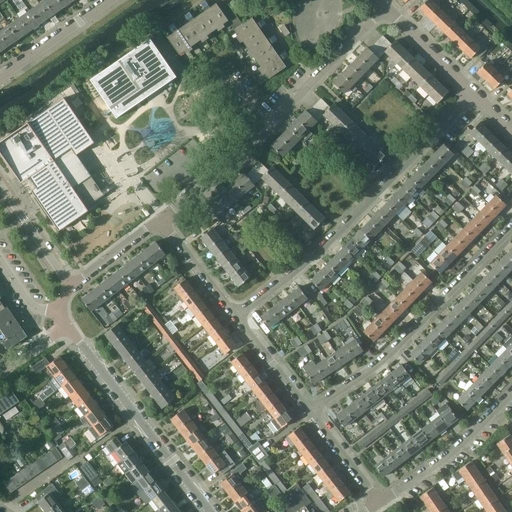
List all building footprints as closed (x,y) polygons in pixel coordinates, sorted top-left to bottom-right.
[(64,7),(58,0),(45,0),(40,4),(49,17),(64,7)] [(427,17),(437,7),(429,0),(427,0),(419,9),(427,17)] [(472,5),(466,0),(464,0),(462,3),(468,9),(472,5)] [(49,17),(40,4),(29,11),(39,25),(49,17)] [(228,21),(268,79),(286,67),(252,18),(242,24),(228,4),(220,10),(215,4),(167,38),(179,55),(228,21)] [(479,11),(472,5),(468,9),(475,15),(479,11)] [(436,25),(446,15),(437,7),(427,17),(436,25)] [(28,32),(39,25),(29,11),(19,18),(28,32)] [(485,17),(479,11),(475,15),(481,21),(485,17)] [(445,34),(454,24),(446,15),(436,25),(445,34)] [(491,24),(485,17),(481,21),(488,28),(491,24)] [(18,39),(28,32),(19,18),(9,26),(18,39)] [(453,42),(463,32),(454,24),(445,34),(453,42)] [(284,25),(279,29),(285,37),(290,33),(284,25)] [(0,35),(8,47),(18,39),(9,26),(0,31),(0,35)] [(462,50),(471,40),(463,32),(453,42),(462,50)] [(391,45),(382,36),(378,41),(387,49),(391,45)] [(119,60),(90,80),(107,104),(111,110),(116,118),(136,105),(139,102),(145,98),(143,94),(155,86),(157,90),(167,83),(176,77),(172,71),(170,68),(162,57),(161,55),(150,39),(141,45),(132,51),(122,58),(119,60)] [(480,48),(471,40),(462,50),(470,58),(474,54),(479,58),(487,50),(482,46),(480,48)] [(387,49),(378,41),(373,45),(382,54),(385,52),(384,52),(387,49)] [(391,45),(387,49),(384,52),(385,52),(393,60),(404,49),(395,41),(391,45)] [(382,54),(373,45),(369,50),(378,59),(382,54)] [(378,59),(369,50),(367,48),(359,57),(370,67),(376,60),(378,59)] [(402,69),(412,58),(404,49),(393,60),(387,66),(391,69),(396,63),(402,69)] [(370,67),(359,57),(350,65),(361,76),(370,67)] [(421,66),(412,58),(402,69),(410,77),(421,66)] [(484,64),(477,72),(485,80),(495,70),(499,66),(495,63),(492,67),(486,62),(484,64)] [(361,76),(350,65),(341,74),(352,85),(361,76)] [(430,75),(421,66),(410,77),(419,86),(430,75)] [(495,70),(485,80),(494,89),(504,79),(499,74),(503,70),(499,66),(495,70)] [(352,85),(341,74),(333,83),(344,94),(349,88),(354,92),(357,89),(352,85)] [(439,84),(430,75),(419,86),(428,95),(439,84)] [(367,93),(371,88),(372,87),(370,84),(364,90),(367,93)] [(447,92),(439,84),(428,95),(437,103),(447,92)] [(72,86),(64,91),(74,108),(82,103),(72,86)] [(410,95),(408,98),(413,103),(416,100),(410,95)] [(63,98),(0,141),(0,152),(13,172),(21,183),(29,177),(36,187),(31,191),(58,231),(88,211),(86,208),(110,191),(107,186),(105,188),(101,191),(93,179),(97,177),(95,173),(94,173),(90,175),(76,155),(94,143),(63,98)] [(321,99),(316,103),(325,112),(330,108),(321,99)] [(316,103),(312,108),(321,117),(323,115),(325,112),(316,103)] [(325,112),(323,115),(332,123),(342,112),(333,103),(330,108),(325,112)] [(312,108),(308,112),(317,121),(318,123),(323,118),(321,117),(312,108)] [(306,110),(297,119),(308,130),(317,121),(308,112),(306,110)] [(332,123),(327,127),(331,131),(335,127),(340,132),(351,121),(342,112),(332,123)] [(297,119),(288,128),(300,139),(303,142),(312,134),(308,130),(297,119)] [(351,121),(340,132),(349,140),(360,129),(351,121)] [(488,131),(479,123),(470,132),(478,141),(488,131)] [(288,128),(280,137),(291,148),(300,139),(288,128)] [(360,129),(349,140),(358,149),(369,138),(360,129)] [(496,139),(488,131),(478,141),(486,149),(496,139)] [(280,137),(271,146),(282,156),(291,148),(280,137)] [(316,138),(311,143),(315,147),(320,141),(316,138)] [(358,149),(354,153),(359,158),(363,162),(363,161),(367,157),(378,146),(369,138),(358,149)] [(504,148),(496,139),(486,149),(495,157),(504,148)] [(335,144),(332,146),(337,152),(340,149),(335,144)] [(444,144),(434,154),(444,164),(453,154),(444,144)] [(367,157),(363,161),(372,169),(376,166),(386,155),(378,146),(367,157)] [(465,155),(470,149),(467,146),(462,152),(465,155)] [(511,156),(511,155),(504,148),(495,157),(503,166),(511,156)] [(467,157),(473,152),(470,149),(465,155),(467,157)] [(305,150),(300,156),(303,159),(308,153),(305,150)] [(434,154),(426,162),(436,172),(444,164),(434,154)] [(297,164),(303,159),(300,156),(294,161),(297,164)] [(511,173),(511,156),(503,166),(511,174),(511,173)] [(386,157),(382,161),(387,166),(391,162),(386,157)] [(354,159),(349,164),(355,170),(360,164),(354,159)] [(268,170),(259,162),(255,166),(264,175),(268,170)] [(426,162),(418,171),(428,180),(436,172),(426,162)] [(481,171),(487,165),(484,163),(478,168),(481,171)] [(490,168),(487,165),(481,171),(484,174),(490,168)] [(264,175),(255,166),(251,171),(259,179),(261,178),(264,175)] [(268,170),(264,175),(261,178),(270,186),(280,175),(272,166),(268,170)] [(259,179),(251,171),(246,175),(254,185),(255,186),(259,183),(257,181),(259,179)] [(418,171),(410,179),(419,189),(428,180),(418,171)] [(254,185),(246,175),(245,173),(235,181),(244,193),(254,185)] [(289,183),(280,175),(270,186),(279,194),(289,183)] [(466,177),(463,180),(469,186),(472,183),(466,177)] [(410,179),(401,187),(411,197),(416,192),(420,197),(424,193),(419,189),(410,179)] [(498,188),(504,182),(501,179),(495,185),(498,188)] [(469,186),(463,180),(461,183),(466,189),(469,186)] [(244,193),(235,181),(225,189),(235,201),(244,193)] [(501,190),(507,185),(504,182),(498,188),(501,190)] [(298,192),(289,183),(279,194),(287,203),(298,192)] [(475,186),(472,189),(478,194),(480,191),(475,186)] [(401,187),(393,196),(403,205),(411,197),(401,187)] [(235,201),(225,189),(216,197),(225,208),(235,201)] [(478,194),(472,189),(469,192),(475,197),(478,194)] [(307,200),(298,192),(287,203),(296,211),(307,200)] [(450,194),(447,197),(452,203),(455,200),(450,194)] [(496,195),(487,204),(497,214),(506,205),(496,195)] [(393,196),(385,204),(395,214),(397,216),(401,212),(399,210),(403,205),(393,196)] [(225,208),(216,197),(206,204),(216,216),(225,208)] [(452,203),(447,197),(444,200),(450,206),(452,203)] [(316,209),(307,200),(296,211),(305,220),(316,209)] [(270,203),(268,206),(273,212),(276,209),(270,203)] [(458,203),(455,206),(461,211),(464,208),(458,203)] [(374,215),(373,217),(383,226),(384,225),(395,214),(385,204),(374,215)] [(489,222),(497,214),(487,204),(479,212),(489,222)] [(249,205),(242,210),(245,213),(251,208),(249,205)] [(461,211),(455,206),(453,208),(458,214),(461,211)] [(325,218),(316,209),(305,220),(303,222),(306,225),(308,223),(314,229),(325,218)] [(239,218),(245,213),(242,210),(236,215),(239,218)] [(433,211),(430,214),(436,220),(439,217),(433,211)] [(279,212),(276,214),(282,220),(285,217),(279,212)] [(481,231),(489,222),(479,212),(471,221),(481,231)] [(436,220),(430,214),(428,217),(433,223),(436,220)] [(371,218),(360,230),(370,239),(383,226),(373,217),(371,218)] [(442,220),(439,223),(445,228),(447,225),(442,220)] [(288,221),(284,225),(288,229),(293,225),(288,221)] [(473,239),(481,231),(471,221),(463,229),(473,239)] [(445,228),(439,223),(436,225),(442,231),(445,228)] [(208,247),(220,238),(213,228),(201,238),(205,243),(204,244),(206,246),(207,246),(208,247)] [(414,231),(420,237),(422,234),(417,228),(414,231)] [(296,229),(293,232),(299,237),(302,234),(296,229)] [(464,248),(473,239),(463,229),(454,238),(464,248)] [(360,230),(352,238),(362,248),(370,239),(360,230)] [(237,232),(232,236),(236,241),(237,241),(241,238),(237,232)] [(425,237),(422,240),(428,245),(431,242),(425,237)] [(215,257),(227,248),(220,238),(208,247),(212,252),(211,253),(213,256),(214,256),(215,257)] [(241,238),(237,241),(241,246),(245,243),(241,238)] [(352,238),(344,246),(354,256),(358,251),(362,255),(366,251),(362,248),(352,238)] [(456,256),(464,248),(454,238),(446,246),(456,256)] [(428,245),(422,240),(420,242),(425,248),(428,245)] [(156,242),(146,249),(156,261),(165,254),(156,242)] [(344,246),(336,255),(346,264),(354,256),(344,246)] [(448,265),(456,256),(446,246),(438,255),(448,265)] [(223,267),(235,258),(227,248),(215,257),(219,262),(219,263),(221,266),(222,265),(223,267)] [(156,261),(146,249),(137,256),(147,269),(156,261)] [(336,255),(328,263),(338,273),(346,264),(336,255)] [(440,273),(448,265),(438,255),(430,263),(435,269),(440,273)] [(511,260),(506,255),(498,263),(508,273),(511,268),(511,260)] [(147,269),(137,256),(128,263),(137,276),(147,269)] [(386,260),(391,266),(394,263),(389,257),(386,260)] [(231,277),(243,268),(235,258),(223,267),(227,272),(226,273),(228,276),(229,275),(231,277)] [(400,262),(397,266),(403,271),(406,268),(400,262)] [(137,276),(128,263),(119,271),(128,283),(137,276)] [(328,263),(320,272),(330,281),(338,273),(328,263)] [(430,263),(427,266),(432,272),(435,269),(430,263)] [(498,263),(490,272),(500,282),(508,273),(498,263)] [(403,271),(397,266),(394,268),(400,274),(403,271)] [(250,277),(243,268),(231,277),(234,282),(234,283),(236,285),(237,285),(238,286),(250,277)] [(424,269),(421,272),(427,278),(430,275),(424,269)] [(128,283),(119,271),(109,278),(119,290),(128,283)] [(375,271),(372,274),(378,279),(381,277),(375,271)] [(320,272),(311,281),(321,291),(330,281),(320,272)] [(421,272),(413,281),(423,291),(431,282),(427,278),(421,272)] [(490,272),(482,280),(492,290),(500,282),(490,272)] [(414,299),(423,291),(413,281),(404,273),(400,277),(405,283),(402,287),(405,289),(414,299)] [(378,279),(372,274),(369,277),(375,283),(378,279)] [(119,290),(109,278),(100,285),(110,297),(119,290)] [(384,279),(381,283),(386,288),(389,285),(384,279)] [(192,289),(185,280),(174,288),(181,297),(192,289)] [(469,293),(468,295),(473,300),(477,295),(479,297),(479,296),(483,299),(492,290),(482,280),(473,289),(472,290),(469,293)] [(386,288),(381,283),(378,285),(384,291),(386,288)] [(110,297),(100,285),(91,292),(100,304),(110,297)] [(307,298),(299,287),(289,295),(297,306),(307,298)] [(359,288),(356,291),(362,296),(364,294),(359,288)] [(192,289),(181,297),(179,299),(182,303),(184,302),(188,307),(199,299),(192,289)] [(406,307),(414,299),(405,289),(396,298),(406,307)] [(362,296),(356,291),(353,294),(359,299),(362,296)] [(100,304),(91,292),(81,299),(91,312),(100,304)] [(297,306),(289,295),(280,302),(288,313),(297,306)] [(468,295),(459,304),(469,313),(478,304),(483,299),(479,296),(479,297),(477,295),(473,300),(468,295)] [(367,296),(364,299),(370,305),(373,302),(367,296)] [(320,299),(319,300),(324,306),(327,303),(323,297),(320,299)] [(398,316),(406,307),(396,298),(388,306),(398,316)] [(207,308),(199,299),(188,307),(196,316),(207,308)] [(345,302),(350,308),(353,305),(348,299),(345,302)] [(370,305),(364,299),(362,302),(367,308),(370,305)] [(500,299),(497,302),(502,307),(506,304),(500,299)] [(288,313),(280,302),(270,309),(279,320),(288,313)] [(142,307),(146,312),(152,308),(148,303),(142,307)] [(4,308),(1,304),(0,304),(0,328),(15,319),(6,307),(4,308)] [(459,304),(451,312),(461,322),(469,313),(459,304)] [(390,324),(398,316),(388,306),(380,315),(390,324)] [(508,316),(511,311),(511,310),(507,306),(503,311),(508,316)] [(150,317),(155,313),(152,308),(146,312),(150,317)] [(214,317),(207,308),(196,316),(203,326),(214,317)] [(353,311),(359,316),(362,313),(356,308),(353,311)] [(279,320),(270,309),(261,317),(269,327),(279,320)] [(502,323),(508,316),(503,311),(497,318),(502,323)] [(451,312),(442,321),(452,330),(461,322),(451,312)] [(154,322),(159,318),(155,313),(150,317),(154,322)] [(381,333),(390,324),(380,315),(372,323),(381,333)] [(221,327),(214,317),(203,326),(210,335),(221,327)] [(157,327),(163,323),(159,318),(154,322),(157,327)] [(495,330),(502,323),(497,318),(490,325),(495,330)] [(15,319),(0,328),(0,338),(7,349),(26,336),(15,319)] [(442,321),(434,329),(444,339),(452,330),(442,321)] [(167,328),(163,323),(157,327),(161,332),(167,328)] [(373,341),(381,333),(372,323),(363,332),(373,341)] [(479,323),(475,327),(479,331),(483,327),(479,323)] [(112,343),(124,334),(117,324),(105,334),(112,343)] [(495,330),(490,325),(486,329),(491,334),(495,330)] [(228,336),(221,327),(210,335),(217,345),(228,336)] [(475,327),(471,331),(475,336),(479,331),(475,327)] [(171,333),(167,328),(161,332),(165,337),(171,333)] [(434,329),(426,338),(436,347),(438,349),(442,350),(448,344),(446,341),(444,339),(434,329)] [(487,338),(491,334),(486,329),(481,333),(487,338)] [(174,338),(171,333),(165,337),(169,342),(174,338)] [(487,338),(481,333),(477,337),(482,342),(487,338)] [(119,352),(131,343),(124,334),(112,343),(119,352)] [(327,340),(323,334),(317,338),(321,345),(327,340)] [(467,334),(463,339),(466,343),(471,338),(467,334)] [(235,346),(228,336),(217,345),(224,354),(235,346)] [(482,342),(477,337),(473,342),(478,347),(482,342)] [(511,355),(511,337),(502,346),(506,350),(511,355)] [(178,343),(174,338),(169,342),(173,347),(178,343)] [(426,338),(418,346),(428,356),(436,347),(426,338)] [(355,339),(345,346),(353,357),(363,350),(355,339)] [(478,347),(473,342),(469,346),(474,351),(478,347)] [(126,362),(139,352),(131,343),(119,352),(126,362)] [(182,348),(178,343),(173,347),(177,352),(182,348)] [(343,364),(353,357),(345,346),(335,352),(343,364)] [(418,346),(410,355),(419,364),(420,364),(424,369),(432,360),(428,356),(418,346)] [(474,351),(469,346),(465,350),(470,355),(474,351)] [(308,354),(303,347),(297,351),(302,358),(308,354)] [(186,352),(182,348),(177,352),(180,357),(186,352)] [(470,355),(465,350),(461,355),(466,360),(470,355)] [(508,368),(511,363),(511,355),(506,350),(498,358),(508,368)] [(134,371),(146,362),(139,352),(126,362),(134,371)] [(190,357),(186,352),(180,357),(184,362),(190,357)] [(333,370),(343,364),(335,352),(326,359),(333,370)] [(231,362),(238,371),(248,363),(241,354),(231,362)] [(462,364),(466,360),(461,355),(457,359),(462,364)] [(45,358),(31,368),(35,374),(46,367),(54,377),(67,366),(66,365),(67,364),(64,361),(60,356),(50,364),(45,358)] [(194,362),(190,357),(184,362),(188,367),(194,362)] [(499,376),(508,368),(498,358),(490,367),(499,376)] [(323,377),(333,370),(326,359),(316,366),(323,377)] [(457,368),(462,364),(457,359),(452,363),(457,368)] [(313,384),(323,377),(316,366),(312,360),(302,367),(313,384)] [(141,380),(153,371),(146,362),(134,371),(141,380)] [(197,367),(194,362),(188,367),(192,372),(197,367)] [(256,372),(248,363),(238,371),(245,381),(256,372)] [(457,368),(452,363),(448,367),(453,372),(457,368)] [(401,365),(392,373),(400,384),(410,376),(401,365)] [(50,381),(47,382),(51,387),(55,392),(57,390),(62,386),(75,376),(74,375),(75,374),(72,371),(71,371),(67,366),(54,377),(50,380),(50,381)] [(201,372),(197,367),(192,372),(196,377),(201,372)] [(449,377),(453,372),(448,367),(444,372),(449,377)] [(491,385),(499,376),(490,367),(481,375),(491,385)] [(148,389),(160,380),(153,371),(141,380),(148,389)] [(205,377),(201,372),(196,377),(199,381),(201,380),(205,377)] [(263,382),(256,372),(245,381),(252,390),(263,382)] [(449,377),(444,372),(440,376),(445,381),(449,377)] [(392,373),(382,380),(391,391),(391,390),(394,395),(399,391),(403,395),(407,392),(404,389),(400,384),(392,373)] [(483,393),(491,385),(481,375),(473,384),(483,393)] [(75,376),(62,386),(69,396),(83,386),(82,385),(82,384),(80,380),(79,381),(75,376)] [(441,385),(445,381),(440,376),(436,380),(441,385)] [(155,399),(167,389),(160,380),(148,389),(155,399)] [(201,389),(206,386),(201,380),(199,381),(197,383),(201,389)] [(382,380),(373,387),(381,398),(391,391),(382,380)] [(270,391),(263,382),(252,390),(260,399),(270,391)] [(475,402),(483,393),(473,384),(465,392),(475,402)] [(83,386),(69,396),(77,406),(90,396),(89,394),(90,394),(87,390),(86,391),(83,386)] [(210,391),(206,386),(201,389),(206,395),(210,391)] [(51,387),(39,396),(43,401),(55,392),(51,387)] [(373,387),(364,394),(372,405),(375,409),(384,402),(381,398),(373,387)] [(174,399),(167,389),(155,399),(162,408),(174,399)] [(428,389),(423,393),(427,399),(432,395),(428,389)] [(0,436),(1,436),(2,435),(3,433),(3,431),(3,429),(3,428),(0,423),(0,414),(1,413),(2,415),(14,407),(13,405),(19,401),(12,392),(8,395),(6,391),(0,395),(0,436)] [(216,398),(210,391),(206,395),(211,402),(216,398)] [(278,400),(270,391),(260,399),(267,409),(278,400)] [(467,410),(475,402),(465,392),(457,401),(467,410)] [(427,399),(423,393),(418,396),(422,402),(427,399)] [(364,394),(354,401),(363,412),(368,408),(371,412),(375,409),(372,405),(364,394)] [(90,396),(77,406),(85,416),(98,406),(97,404),(98,404),(95,400),(94,401),(90,396)] [(422,402),(418,396),(413,400),(418,406),(422,402)] [(36,406),(43,401),(40,398),(33,403),(36,406)] [(221,405),(216,398),(211,402),(216,409),(221,405)] [(285,410),(278,400),(267,409),(274,418),(285,410)] [(418,406),(413,400),(409,404),(413,409),(418,406)] [(45,405),(43,401),(36,406),(39,410),(45,405)] [(354,401),(345,409),(353,420),(363,412),(354,401)] [(458,419),(449,408),(446,403),(436,411),(439,415),(448,426),(458,419)] [(413,409),(409,404),(404,407),(408,413),(413,409)] [(226,412),(221,405),(216,409),(222,416),(226,412)] [(85,416),(80,420),(84,424),(86,422),(91,428),(92,426),(105,416),(104,414),(105,414),(103,410),(102,411),(98,406),(85,416)] [(408,413),(404,407),(399,411),(404,416),(408,413)] [(345,409),(335,416),(344,427),(353,420),(345,409)] [(183,410),(171,419),(177,428),(190,419),(183,410)] [(285,410),(274,418),(270,421),(278,431),(292,419),(285,410)] [(404,416),(399,411),(395,414),(399,420),(404,416)] [(232,419),(226,412),(222,416),(227,423),(232,419)] [(247,412),(236,420),(241,426),(251,419),(247,412)] [(217,413),(210,418),(213,422),(220,417),(217,413)] [(399,420),(395,414),(390,418),(394,424),(399,420)] [(438,434),(448,426),(439,415),(430,422),(438,434)] [(91,428),(88,429),(96,439),(100,436),(113,426),(112,424),(113,424),(110,420),(109,421),(105,416),(92,426),(91,428)] [(380,416),(371,423),(375,427),(384,420),(382,418),(380,416)] [(51,426),(58,421),(55,418),(48,423),(51,426)] [(394,424),(390,418),(385,422),(389,427),(394,424)] [(190,419),(177,428),(184,437),(197,428),(190,419)] [(237,426),(232,419),(227,423),(233,430),(237,426)] [(60,424),(58,421),(51,426),(54,430),(60,424)] [(389,427),(385,422),(380,425),(385,431),(389,427)] [(429,441),(438,434),(430,422),(421,430),(429,441)] [(385,431),(380,425),(376,429),(380,434),(385,431)] [(242,433),(237,426),(233,430),(238,437),(242,433)] [(288,436),(295,445),(306,437),(299,427),(288,436)] [(197,428),(184,437),(191,446),(204,437),(197,428)] [(380,434),(376,429),(371,433),(375,438),(380,434)] [(420,448),(429,441),(421,430),(412,437),(420,448)] [(248,440),(242,433),(238,437),(243,444),(248,440)] [(375,438),(371,433),(366,436),(370,441),(375,438)] [(228,438),(233,444),(238,440),(233,434),(228,438)] [(496,444),(503,453),(511,447),(511,439),(509,435),(496,444)] [(370,441),(366,436),(362,440),(366,445),(370,441)] [(116,437),(106,445),(112,453),(114,451),(119,457),(115,460),(117,463),(122,460),(133,451),(125,442),(122,445),(116,437)] [(204,437),(191,446),(199,456),(211,446),(204,437)] [(313,446),(306,437),(295,445),(302,455),(313,446)] [(411,455),(420,448),(412,437),(402,444),(411,455)] [(67,446),(73,441),(70,438),(64,443),(66,446),(67,446)] [(30,439),(18,447),(23,454),(35,446),(30,439)] [(252,446),(248,440),(243,444),(248,449),(252,446)] [(366,445),(362,440),(357,443),(361,449),(366,445)] [(76,444),(73,441),(67,446),(69,450),(76,444)] [(50,442),(45,445),(48,450),(53,447),(50,442)] [(268,456),(264,451),(257,442),(252,446),(248,449),(258,463),(263,459),(268,456)] [(402,462),(411,455),(402,444),(393,451),(402,462)] [(211,446),(199,456),(206,465),(218,455),(211,446)] [(320,456),(313,446),(302,455),(309,464),(320,456)] [(511,461),(511,447),(503,453),(510,463),(511,461)] [(62,458),(56,450),(55,448),(50,452),(56,461),(62,458)] [(218,455),(206,465),(212,474),(219,469),(222,474),(231,468),(235,464),(224,450),(218,455)] [(117,463),(117,464),(124,474),(129,470),(140,461),(137,456),(135,452),(134,453),(133,451),(122,460),(117,463)] [(392,469),(402,462),(393,451),(384,458),(392,469)] [(56,461),(50,452),(45,455),(51,465),(56,461)] [(51,465),(45,455),(40,459),(46,468),(51,465)] [(328,465),(320,456),(309,464),(317,473),(328,465)] [(21,457),(16,460),(21,467),(26,464),(21,457)] [(382,477),(392,469),(384,458),(374,466),(382,477)] [(46,468),(40,459),(35,463),(41,472),(46,468)] [(268,466),(263,459),(258,463),(264,470),(268,466)] [(129,470),(124,474),(132,483),(137,480),(148,471),(140,461),(129,470)] [(80,467),(92,483),(99,478),(86,462),(80,467)] [(458,471),(452,475),(458,484),(464,480),(465,480),(477,471),(471,462),(458,470),(458,471)] [(41,472),(35,463),(29,466),(36,475),(41,472)] [(227,493),(239,483),(244,480),(239,474),(246,469),(242,464),(231,473),(232,474),(220,484),(227,493)] [(335,475),(328,465),(317,473),(324,483),(335,475)] [(36,475),(29,466),(24,470),(31,479),(36,475)] [(274,474),(268,466),(264,470),(269,477),(274,474)] [(490,466),(485,470),(490,476),(495,473),(490,466)] [(31,479),(24,470),(19,473),(26,482),(31,479)] [(132,483),(131,484),(138,494),(144,490),(156,481),(148,471),(137,480),(132,483)] [(266,477),(261,471),(256,474),(261,481),(266,477)] [(477,471),(465,480),(471,489),(484,481),(477,471)] [(26,482),(19,473),(14,477),(20,486),(26,482)] [(279,481),(274,474),(269,477),(275,484),(279,481)] [(342,484),(335,475),(324,483),(331,492),(342,484)] [(20,486),(14,477),(9,480),(15,489),(20,486)] [(80,485),(86,480),(84,477),(77,482),(80,485)] [(111,477),(104,482),(108,487),(115,482),(111,477)] [(101,481),(99,478),(92,483),(95,486),(101,481)] [(15,489),(9,480),(4,484),(10,493),(15,489)] [(88,484),(86,480),(80,485),(82,488),(88,484)] [(444,480),(438,483),(444,492),(449,488),(444,480)] [(144,490),(138,494),(146,505),(152,500),(152,499),(163,491),(156,481),(144,490)] [(285,488),(279,481),(275,484),(280,491),(285,488)] [(484,481),(471,489),(478,499),(490,490),(484,481)] [(234,502),(246,493),(239,483),(227,493),(234,502)] [(52,484),(37,496),(37,497),(40,500),(38,502),(42,507),(41,508),(43,511),(45,511),(46,511),(58,503),(61,500),(63,499),(55,489),(52,484)] [(308,511),(304,507),(311,502),(296,484),(278,498),(287,511),(308,511)] [(303,487),(309,494),(313,491),(307,484),(303,487)] [(349,493),(342,484),(331,492),(326,496),(329,500),(334,496),(338,502),(349,493)] [(423,502),(419,505),(422,509),(426,506),(439,497),(432,488),(420,496),(423,502)] [(241,511),(254,502),(250,497),(253,494),(250,490),(246,493),(234,502),(241,511)] [(490,490),(478,499),(484,508),(497,500),(490,490)] [(163,491),(152,499),(152,500),(159,509),(171,500),(163,491)] [(320,501),(313,491),(309,494),(316,504),(320,501)] [(439,497),(426,506),(430,511),(437,511),(445,507),(439,497)] [(95,506),(102,501),(99,498),(93,503),(95,506)] [(241,511),(259,511),(261,511),(265,508),(257,499),(254,502),(241,511)] [(58,503),(46,511),(45,511),(66,511),(69,510),(61,500),(58,503)] [(159,509),(155,511),(176,511),(178,510),(171,500),(159,509)] [(497,500),(484,508),(486,511),(499,511),(503,509),(497,500)] [(104,504),(102,501),(95,506),(98,509),(104,504)] [(325,507),(320,501),(316,504),(321,510),(325,507)]
